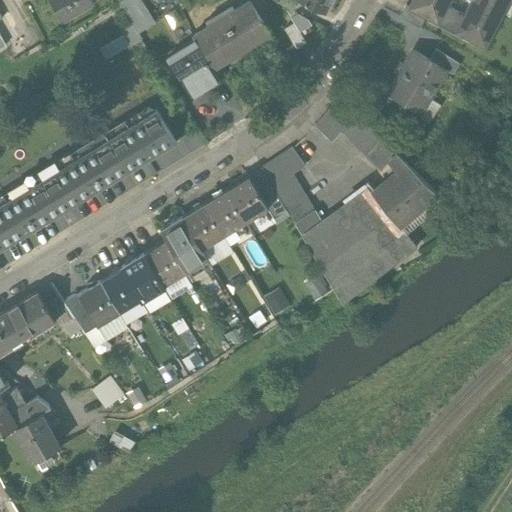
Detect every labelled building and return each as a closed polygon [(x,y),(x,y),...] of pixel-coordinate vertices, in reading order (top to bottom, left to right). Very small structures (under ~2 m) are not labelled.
[(49,0),(62,22),(91,4),(88,0),(49,0)] [(138,0),(122,0),(117,4),(137,36),(154,25),(138,0)] [(296,4),(286,0),(279,0),(276,5),(291,13),(296,4)] [(298,0),(323,13),(329,0),(298,0)] [(413,0),(411,5),(409,8),(425,17),(485,49),(510,0),(413,0)] [(194,41),(212,70),(269,35),(249,2),(192,37),(194,41)] [(425,17),(409,8),(411,5),(405,2),(397,17),(419,29),(425,17)] [(166,58),(191,100),(220,82),(212,70),(194,41),(166,58)] [(426,57),(409,47),(389,81),(386,82),(383,83),(381,86),(380,89),(381,92),(382,95),(385,97),(388,97),(391,97),(394,95),(419,110),(444,68),(426,57)] [(456,61),(432,47),(426,57),(444,68),(450,71),(456,61)] [(380,141),(338,101),(314,129),(330,145),(342,132),(365,156),(380,141)] [(107,141),(125,172),(174,143),(155,112),(107,141)] [(40,181),(58,212),(125,172),(107,141),(40,181)] [(397,176),(373,197),(394,225),(432,193),(380,141),(365,156),(379,171),(387,164),(397,176)] [(291,150),(261,170),(289,218),(301,238),(320,224),(321,224),(314,212),(312,213),(291,177),(304,168),(291,150)] [(289,218),(261,170),(247,178),(267,210),(272,218),(276,225),(289,218)] [(267,210),(247,178),(223,193),(224,194),(243,224),(244,225),(267,210)] [(40,181),(0,206),(0,248),(58,212),(40,181)] [(321,224),(320,224),(301,238),(342,305),(414,252),(394,225),(373,197),(367,189),(321,224)] [(243,224),(224,194),(202,207),(221,237),(243,224)] [(221,237),(202,207),(180,220),(199,250),(221,237)] [(180,220),(180,219),(157,233),(183,274),(202,263),(197,255),(197,252),(199,250),(180,220)] [(183,274),(163,244),(141,257),(160,287),(183,274)] [(160,287),(141,257),(119,270),(139,301),(160,287)] [(116,314),(139,301),(119,270),(97,284),(116,314)] [(116,314),(97,284),(75,297),(90,321),(94,327),(116,314)] [(0,313),(0,337),(7,349),(52,323),(35,294),(0,313)] [(90,321),(75,297),(62,305),(78,328),(90,321)] [(116,314),(94,327),(103,342),(125,329),(116,314)] [(0,387),(3,385),(11,381),(0,372),(0,387)] [(101,407),(121,395),(108,374),(88,386),(101,407)] [(3,385),(0,387),(0,434),(12,428),(31,417),(24,405),(12,411),(9,407),(5,409),(0,399),(0,397),(8,393),(3,385)] [(31,417),(12,428),(31,462),(58,446),(39,413),(31,417)]
